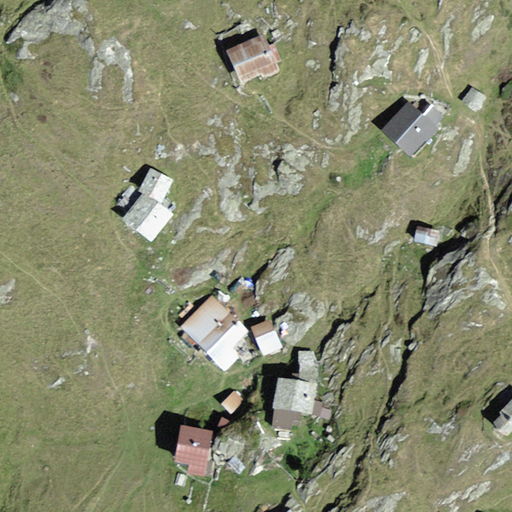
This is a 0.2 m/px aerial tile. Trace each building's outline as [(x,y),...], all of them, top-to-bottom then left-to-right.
[(258,35),(224,51),(239,83),(273,67),(258,35)] [(481,90),(471,102),(484,113),(494,101),(481,90)] [(410,99),(380,131),(411,158),(440,126),(438,123),(444,117),(419,95),(413,102),(410,99)] [(141,189),(157,201),(172,181),(152,165),(137,185),(141,189)] [(141,189),(118,220),(148,243),(172,212),(157,201),(141,189)] [(205,302),(174,336),(218,377),(233,360),(225,352),(241,335),(205,302)] [(253,330),(262,351),(283,342),(273,321),(253,330)] [(314,381),(275,380),(274,430),(298,431),(298,411),(312,412),(314,381)] [(511,392),(497,412),(498,413),(490,423),(507,437),(511,430),(511,392)] [(189,473),(205,475),(211,430),(178,426),(174,462),(190,464),(189,473)] [(483,499),(494,511),(507,511),(511,508),(511,475),(511,476),(483,499)]
